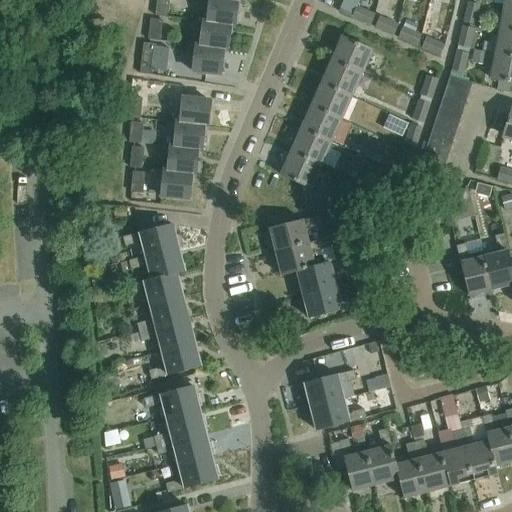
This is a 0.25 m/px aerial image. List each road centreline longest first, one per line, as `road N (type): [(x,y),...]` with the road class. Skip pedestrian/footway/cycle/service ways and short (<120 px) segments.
road 1 (residential): [(257,398),(222,330),(211,266),(230,178),(303,0)]
road 2 (residential): [(385,324),(403,398),(502,374),(511,355)]
road 3 (residential): [(385,324),(325,335),(275,368),(257,398)]
road 4 (residential): [(57,511),(51,389)]
